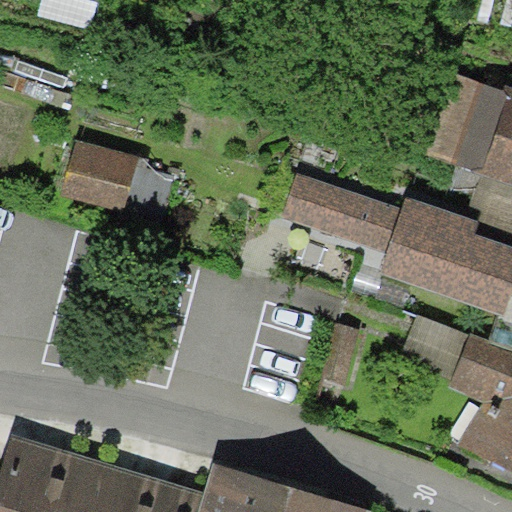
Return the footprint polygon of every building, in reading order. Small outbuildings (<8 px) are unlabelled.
[(98,0),(46,0),(43,12),(92,25),(98,0)] [(511,95),(438,69),(408,152),(482,178),(511,95)] [(511,94),(511,95),(482,178),(511,188),(511,94)] [(141,163),(78,144),(63,193),(127,212),(141,163)] [(404,214),(298,179),(285,218),(391,255),(404,214)] [(408,203),(404,214),(391,255),(381,283),(511,326),(511,250),(482,241),(486,228),(408,203)] [(511,354),(473,340),(452,391),(485,406),(460,446),(511,472),(511,354)] [(202,493),(12,433),(0,472),(0,511),(376,511),(211,464),(202,493)]
